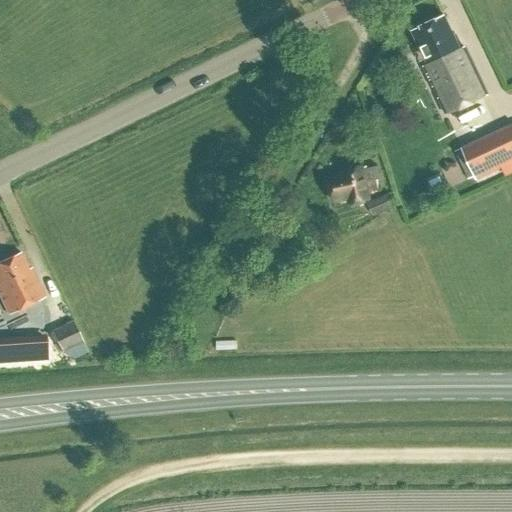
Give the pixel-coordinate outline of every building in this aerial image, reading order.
[(460,51),(444,16),(413,30),(430,65),(424,68),(446,115),(488,95),(466,48),(460,51)] [(511,124),(461,148),(475,180),(511,162),(511,124)] [(342,176),(329,178),(334,201),(350,197),(351,203),(369,199),(365,184),(381,180),(378,167),(362,170),(362,167),(341,172),(342,176)] [(389,192),(366,201),(372,215),(395,205),(389,192)] [(28,266),(26,267),(19,252),(0,260),(0,296),(9,315),(44,299),(28,266)] [(71,319),(50,329),(60,352),(82,342),(71,319)] [(20,336),(0,337),(0,358),(22,356),(20,336)]
